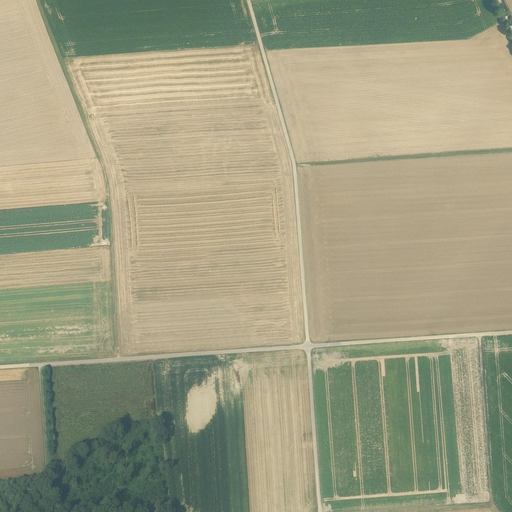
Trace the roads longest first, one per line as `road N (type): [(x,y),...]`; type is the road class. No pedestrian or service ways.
road 1 (track): [(319,511),(294,165),(247,0)]
road 2 (track): [(511,332),(0,367)]
road 3 (track): [(294,165),(511,151)]
road 4 (track): [(479,335),(499,511)]
road 5 (track): [(86,511),(64,505),(49,485),(39,365)]
road 6 (track): [(493,503),(371,511)]
